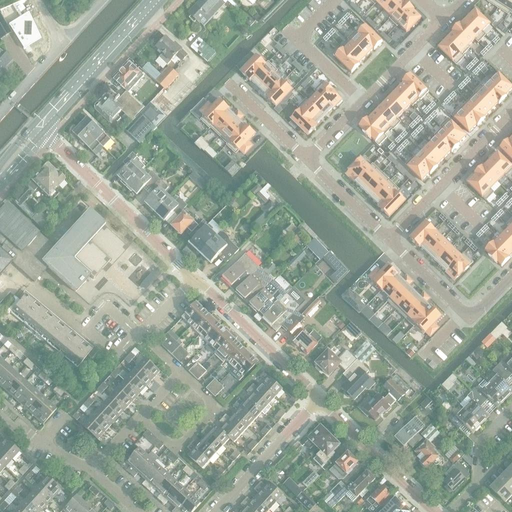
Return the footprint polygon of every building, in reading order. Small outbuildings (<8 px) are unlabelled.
[(5,16),(27,6),(24,0),(23,0),(3,9),(5,16)] [(225,4),(223,2),(220,0),(201,0),(189,14),(200,24),(201,23),(204,26),(225,4)] [(379,0),(376,3),(377,4),(384,11),(394,0),(379,0)] [(402,0),(394,0),(384,11),(391,18),(406,3),(405,3),(402,0)] [(488,0),(487,2),(498,9),(503,0),(488,0)] [(511,0),(503,0),(498,9),(508,15),(511,8),(511,0)] [(391,18),(389,19),(397,27),(399,25),(413,10),(413,11),(414,10),(406,2),(405,3),(406,3),(391,18)] [(413,10),(399,25),(407,33),(421,18),(413,11),(413,10)] [(475,10),(468,18),(482,32),(483,32),(490,24),(487,21),(483,17),(475,10)] [(0,40),(12,33),(1,14),(0,14),(0,40)] [(257,14),(254,18),(259,23),(262,19),(257,14)] [(26,15),(9,26),(23,49),(40,39),(31,20),(29,21),(26,15)] [(246,23),(250,27),(255,22),(250,18),(246,23)] [(461,25),(460,25),(475,39),(475,40),(478,43),(486,35),(483,32),(482,32),(468,18),(461,25)] [(460,24),(452,32),(453,33),(453,32),(468,47),(468,46),(475,40),(475,39),(460,25),(461,25),(460,24)] [(358,33),(358,34),(374,49),(373,49),(374,50),(382,42),(366,26),(358,33)] [(356,31),(347,39),(351,43),(351,42),(366,57),(373,49),(374,49),(358,34),(358,33),(356,31)] [(453,33),(446,39),(463,56),(463,55),(470,48),(468,46),(468,47),(453,32),(453,33)] [(199,38),(190,48),(208,63),(216,54),(199,38)] [(166,39),(157,48),(163,54),(159,58),(167,65),(171,61),(176,56),(182,61),(188,56),(175,45),(174,46),(166,39)] [(446,39),(438,48),(456,65),(465,57),(463,55),(463,56),(446,39)] [(344,50),(358,64),(359,64),(366,57),(351,42),(351,43),(344,50)] [(341,47),(333,56),(351,73),(360,65),(359,64),(358,64),(344,50),(341,47)] [(11,61),(0,50),(0,77),(5,72),(3,70),(11,61)] [(257,56),(241,73),(250,82),(251,81),(266,65),(257,56)] [(266,65),(251,81),(259,89),(274,74),(274,75),(277,71),(268,62),(266,65)] [(148,63),(142,69),(156,81),(161,75),(148,63)] [(143,76),(129,64),(114,80),(125,90),(127,88),(130,91),(143,76)] [(179,76),(169,67),(156,81),(165,90),(179,76)] [(511,86),(498,73),(490,82),(505,96),(506,96),(511,89),(511,86)] [(274,74),(259,89),(268,97),(282,83),(282,82),(274,75),(274,74)] [(410,74),(402,82),(403,83),(420,99),(420,100),(429,92),(410,74)] [(268,97),(267,98),(276,107),(282,101),(286,97),(290,92),(292,91),(283,81),(282,82),(282,83),(268,97)] [(324,81),(314,91),(317,94),(318,94),(333,108),(341,99),(333,91),(324,81)] [(484,89),(483,89),(498,103),(498,104),(499,105),(507,97),(506,96),(505,96),(490,82),(484,89)] [(403,83),(396,90),(411,105),(412,107),(420,100),(420,99),(403,83)] [(480,85),(473,93),(474,95),(475,95),(491,111),(498,104),(498,103),(483,89),(484,89),(480,85)] [(396,90),(389,98),(404,112),(411,105),(396,90)] [(138,114),(144,108),(138,102),(127,91),(120,98),(135,111),(138,114)] [(148,91),(138,102),(144,108),(145,108),(155,98),(148,91)] [(310,102),(309,103),(324,117),(333,108),(318,94),(317,94),(310,102)] [(474,95),(468,102),(484,118),(491,111),(475,95),(474,95)] [(120,98),(117,102),(110,96),(103,104),(102,103),(97,103),(95,106),(96,109),(95,109),(111,125),(119,116),(118,115),(122,111),(132,121),(138,114),(135,111),(120,98)] [(389,98),(382,105),(397,119),(404,112),(389,98)] [(306,99),(297,108),(300,111),(300,110),(316,126),(316,125),(324,117),(309,103),(310,102),(306,99)] [(209,103),(200,112),(205,116),(201,120),(204,124),(210,129),(211,128),(210,128),(228,110),(229,110),(220,100),(213,108),(209,103)] [(461,109),(460,109),(477,125),(476,125),(477,126),(485,118),(484,118),(468,102),(461,109)] [(152,103),(141,114),(148,121),(156,127),(165,116),(152,103)] [(382,105),(375,112),(391,128),(391,129),(393,130),(401,122),(397,119),(382,105)] [(459,107),(451,115),(469,133),(476,125),(477,125),(460,109),(461,109),(459,107)] [(228,110),(210,128),(211,128),(219,137),(241,114),(238,111),(234,116),(229,110),(228,110)] [(300,111),(292,119),(293,121),(298,126),(308,135),(317,126),(316,125),(316,126),(300,110),(300,111)] [(368,119),(384,136),(385,135),(391,129),(391,128),(375,112),(368,119)] [(137,119),(126,130),(133,137),(144,126),(148,121),(141,114),(137,119)] [(241,114),(219,137),(227,145),(228,145),(245,127),(245,126),(240,121),(244,117),(241,114)] [(367,118),(359,127),(363,131),(362,131),(371,140),(371,139),(376,143),(379,146),(387,138),(385,135),(384,136),(368,119),(367,118)] [(448,118),(440,127),(441,128),(442,128),(458,144),(459,144),(466,136),(448,118)] [(89,119),(82,127),(99,143),(104,148),(111,140),(106,136),(89,119)] [(144,126),(133,137),(141,144),(152,133),(157,128),(148,121),(144,126)] [(293,121),(289,125),(294,130),(298,126),(293,121)] [(227,145),(226,145),(236,154),(240,150),(244,154),(252,146),(248,142),(255,134),(246,125),(245,126),(245,127),(228,145),(227,145)] [(82,127),(74,135),(92,151),(96,155),(104,148),(99,143),(82,127)] [(441,128),(434,136),(436,137),(452,152),(459,145),(459,144),(458,144),(442,128),(441,128)] [(436,137),(429,144),(444,159),(451,152),(452,153),(452,152),(436,137)] [(511,144),(508,141),(500,149),(511,160),(511,144)] [(207,143),(201,149),(204,152),(204,151),(210,146),(207,143)] [(429,144),(422,152),(437,166),(444,159),(429,144)] [(415,159),(430,173),(429,174),(430,175),(438,166),(437,166),(422,152),(415,159)] [(511,166),(498,152),(490,160),(506,177),(511,170),(511,166)] [(118,177),(127,186),(142,170),(145,167),(140,162),(141,161),(133,153),(123,163),(127,167),(118,177)] [(414,157),(405,165),(422,181),(429,174),(430,173),(415,159),(414,157)] [(355,165),(346,174),(355,183),(370,168),(369,168),(360,159),(354,165),(355,165)] [(482,167),(497,182),(504,175),(506,177),(490,160),(483,167),(482,167)] [(57,188),(65,180),(64,179),(64,178),(61,175),(59,175),(58,173),(57,174),(47,163),(40,171),(40,172),(55,187),(56,187),(57,188)] [(370,168),(355,183),(364,191),(381,173),(373,164),(369,168),(370,168)] [(228,166),(224,169),(232,177),(235,173),(228,166)] [(482,167),(474,174),(494,193),(491,189),(497,182),(482,167)] [(147,176),(142,170),(127,186),(136,195),(146,185),(150,189),(160,180),(152,172),(147,176)] [(40,172),(38,173),(36,173),(33,177),(33,179),(31,181),(31,182),(26,186),(12,201),(19,208),(24,203),(34,193),(33,192),(38,188),(52,201),(56,196),(58,194),(54,190),(57,188),(56,187),(55,187),(40,172)] [(202,189),(207,185),(195,172),(190,176),(202,189)] [(381,173),(364,191),(372,199),(390,181),(381,173)] [(486,201),(494,193),(474,174),(474,175),(475,175),(467,183),(486,201)] [(168,188),(160,180),(150,189),(155,194),(145,203),(154,212),(170,197),(164,192),(168,188)] [(390,181),(372,199),(381,208),(396,192),(397,193),(399,190),(390,181)] [(262,190),(259,193),(268,201),(270,198),(266,193),(271,188),(268,184),(262,190)] [(258,185),(251,192),(256,196),(259,193),(262,190),(258,185)] [(381,208),(380,208),(389,217),(405,201),(397,193),(396,192),(381,208)] [(259,193),(256,196),(265,205),(268,201),(259,193)] [(175,202),(170,197),(154,212),(164,221),(173,212),(178,216),(187,206),(179,198),(175,202)] [(262,211),(263,212),(268,217),(278,208),(271,201),(262,211)] [(19,208),(31,220),(36,215),(24,203),(19,208)] [(0,276),(12,263),(34,282),(47,267),(75,292),(89,276),(93,279),(108,263),(110,265),(126,249),(102,227),(104,225),(89,212),(54,249),(6,206),(0,211),(0,234),(0,276)] [(197,225),(188,216),(190,215),(186,211),(171,226),(175,229),(175,232),(178,234),(180,235),(181,235),(188,228),(192,232),(198,226),(201,229),(207,223),(203,219),(197,225)] [(410,239),(419,247),(435,231),(426,222),(410,239)] [(190,244),(200,254),(221,232),(216,228),(212,232),(207,226),(190,244)] [(305,235),(298,228),(288,238),(295,245),(305,235)] [(511,231),(509,228),(501,236),(511,246),(511,231)] [(420,247),(429,255),(443,240),(435,232),(436,231),(435,231),(419,247),(420,248),(420,247)] [(221,232),(200,254),(210,264),(218,256),(226,263),(239,249),(229,239),(228,237),(227,235),(225,234),(223,233),(221,232)] [(493,242),(493,243),(509,259),(510,258),(509,258),(511,254),(511,246),(501,236),(494,243),(493,242)] [(429,255),(437,263),(452,248),(443,240),(429,255)] [(502,267),(509,259),(493,243),(485,251),(489,255),(488,256),(497,264),(497,263),(502,267)] [(437,263),(446,272),(464,253),(463,253),(460,256),(452,248),(437,263)] [(303,250),(289,265),(293,268),(307,253),(303,250)] [(329,252),(323,258),(327,262),(333,257),(329,252)] [(473,263),(464,253),(446,272),(455,280),(463,272),(464,272),(473,263)] [(245,254),(221,279),(230,287),(236,281),(241,286),(252,275),(259,268),(245,254)] [(373,282),(381,291),(398,274),(389,266),(382,273),(377,269),(369,277),(373,281),(373,282)] [(157,267),(140,285),(146,291),(163,273),(157,267)] [(241,286),(235,292),(244,301),(250,295),(255,300),(265,289),(266,289),(269,286),(273,281),(259,268),(252,275),(241,286)] [(387,301),(388,302),(410,279),(407,277),(403,281),(397,276),(398,275),(398,274),(381,291),(382,291),(383,290),(390,298),(387,301)] [(410,279),(388,302),(396,310),(414,292),(408,286),(412,282),(410,279)] [(255,300),(249,305),(257,314),(262,319),(268,313),(279,301),(279,302),(287,294),(282,290),(273,281),(269,286),(266,289),(265,289),(255,300)] [(348,290),(342,297),(347,302),(353,295),(348,290)] [(414,292),(396,310),(405,319),(427,296),(424,293),(420,298),(414,292)] [(9,293),(0,303),(0,312),(1,313),(3,310),(14,297),(9,293)] [(268,313),(262,319),(271,327),(276,332),(281,327),(285,332),(286,331),(300,316),(297,313),(296,312),(296,311),(300,307),(298,305),(287,294),(279,302),(279,301),(268,313)] [(20,301),(12,311),(79,366),(87,356),(91,360),(97,352),(93,348),(91,351),(25,295),(20,301)] [(427,296),(405,319),(413,327),(432,308),(431,308),(425,303),(430,299),(427,296)] [(14,297),(3,310),(9,315),(12,311),(20,301),(15,297),(14,297)] [(303,314),(306,317),(321,302),(318,299),(303,314)] [(183,318),(191,327),(205,312),(200,307),(202,305),(199,302),(183,318)] [(441,317),(432,308),(413,327),(414,327),(414,326),(423,335),(426,332),(430,337),(438,328),(434,324),(441,317)] [(210,317),(205,312),(191,327),(200,335),(216,318),(212,315),(210,317)] [(300,316),(286,331),(288,332),(293,337),(303,327),(300,324),(304,320),(300,316)] [(220,322),(216,318),(200,335),(208,343),(222,329),(217,324),(220,322)] [(337,326),(341,330),(345,326),(341,322),(337,326)] [(206,346),(215,354),(216,353),(233,335),(230,332),(228,334),(222,329),(208,343),(206,346)] [(389,329),(384,334),(387,337),(392,332),(389,329)] [(295,339),(292,341),(293,342),(292,345),(295,348),(298,348),(299,348),(307,355),(322,339),(314,332),(310,336),(303,330),(295,339)] [(490,335),(496,340),(500,336),(494,330),(490,335)] [(176,342),(168,333),(159,343),(167,351),(176,342)] [(486,338),(492,344),(496,340),(490,335),(490,334),(486,338)] [(226,360),(240,346),(235,341),(237,339),(233,335),(216,353),(215,354),(223,362),(226,360)] [(167,351),(176,360),(185,350),(180,346),(183,343),(179,339),(176,342),(167,351)] [(366,341),(353,355),(357,360),(371,346),(366,341)] [(245,351),(240,346),(226,360),(234,368),(250,352),(247,349),(245,351)] [(371,346),(357,360),(362,365),(376,351),(371,346)] [(478,348),(474,353),(479,357),(483,353),(478,348)] [(409,349),(405,353),(411,358),(415,354),(409,349)] [(176,360),(181,364),(189,355),(185,350),(176,360)] [(353,355),(347,350),(338,360),(328,351),(316,364),(318,365),(317,367),(322,372),(324,371),(329,376),(339,365),(346,372),(357,360),(353,355)] [(254,355),(250,352),(234,368),(230,372),(239,381),(243,377),(257,363),(252,358),(254,355)] [(152,379),(160,371),(145,358),(138,366),(152,379)] [(503,361),(498,366),(510,378),(511,375),(511,359),(507,365),(503,361)] [(362,365),(357,360),(346,372),(353,379),(350,382),(349,380),(341,388),(345,392),(345,394),(346,396),(348,397),(350,397),(354,400),(366,388),(368,390),(375,383),(365,375),(369,371),(362,365)] [(0,364),(0,379),(10,369),(2,362),(0,364)] [(432,362),(429,365),(433,370),(437,366),(432,362)] [(197,363),(189,372),(193,376),(202,367),(197,363)] [(138,366),(131,374),(146,387),(152,379),(138,366)] [(497,376),(489,383),(506,400),(511,393),(511,388),(505,382),(510,378),(498,366),(493,371),(497,376)] [(118,367),(114,372),(119,376),(123,372),(118,367)] [(207,372),(202,367),(193,376),(198,381),(207,372)] [(0,379),(0,386),(4,390),(17,376),(10,369),(0,379)] [(113,383),(119,376),(114,372),(108,379),(113,383)] [(275,397),(283,390),(264,372),(260,376),(265,380),(261,384),(275,397)] [(131,374),(124,382),(139,394),(146,387),(131,374)] [(396,375),(391,380),(405,395),(410,389),(396,375)] [(448,379),(452,384),(457,379),(453,375),(448,379)] [(4,390),(12,397),(25,383),(17,376),(4,390)] [(210,393),(219,384),(215,379),(206,389),(210,393)] [(398,401),(405,395),(391,380),(384,387),(398,401)] [(477,387),(472,392),(484,404),(489,399),(498,408),(506,400),(489,383),(486,380),(478,388),(477,387)] [(124,382),(117,389),(132,402),(139,394),(124,382)] [(12,397),(19,404),(33,390),(25,383),(12,397)] [(104,383),(100,387),(104,391),(108,387),(104,383)] [(219,384),(210,393),(215,397),(224,388),(219,384)] [(261,384),(257,388),(253,384),(250,388),(268,405),(275,397),(261,384)] [(250,388),(246,391),(251,395),(247,399),(262,413),(261,413),(264,415),(271,408),(268,405),(250,388)] [(117,389),(111,397),(125,410),(132,402),(117,389)] [(19,404),(27,411),(40,397),(33,390),(19,404)] [(460,405),(464,409),(480,425),(489,417),(480,408),(484,404),(472,392),(460,405)] [(396,403),(389,396),(384,400),(378,395),(372,400),(369,397),(358,408),(367,417),(369,415),(375,422),(385,413),(386,414),(392,408),(391,407),(396,403)] [(27,411),(35,418),(48,403),(40,397),(27,411)] [(111,397),(104,404),(118,417),(125,410),(111,397)] [(90,398),(86,402),(91,406),(95,402),(90,398)] [(432,403),(428,398),(421,406),(425,410),(432,403)] [(247,399),(244,403),(239,399),(236,403),(255,420),(261,413),(262,413),(247,399)] [(56,411),(48,403),(35,418),(42,425),(56,411)] [(236,403),(233,407),(237,411),(233,415),(248,428),(255,420),(236,403)] [(104,404),(97,412),(111,425),(118,417),(104,404)] [(472,434),(480,425),(464,409),(456,417),(452,413),(447,417),(459,429),(463,425),(472,434)] [(97,412),(90,419),(104,432),(111,425),(97,412)] [(233,415),(230,418),(226,414),(222,418),(241,435),(248,428),(233,415)] [(222,418),(219,422),(223,426),(220,429),(220,430),(230,439),(229,439),(234,443),(241,435),(222,418)] [(90,419),(83,427),(97,440),(104,432),(90,419)] [(409,424),(394,439),(403,448),(408,443),(413,449),(423,439),(417,434),(423,429),(414,420),(413,421),(409,424)] [(220,429),(216,425),(212,430),(207,426),(204,429),(223,446),(229,439),(230,439),(220,430),(220,429)] [(431,425),(421,435),(427,441),(429,444),(440,434),(431,425)] [(331,436),(330,435),(330,432),(328,430),(325,431),(321,426),(314,433),(313,432),(307,438),(309,440),(305,445),(310,450),(314,446),(317,449),(331,436)] [(204,429),(201,433),(205,437),(202,441),(216,454),(217,453),(223,446),(204,429)] [(317,449),(321,452),(313,460),(321,468),(335,454),(333,452),(340,445),(336,441),(336,439),(333,436),(331,437),(331,436),(317,449)] [(4,439),(0,443),(0,449),(12,460),(14,462),(21,455),(19,452),(4,439)] [(202,441),(198,445),(194,441),(191,444),(209,461),(211,463),(219,455),(217,453),(216,454),(202,441)] [(442,461),(441,459),(433,450),(435,449),(429,444),(427,441),(416,452),(420,457),(419,458),(422,462),(420,463),(421,464),(421,466),(424,469),(426,469),(427,470),(434,463),(436,465),(438,465),(442,461)] [(302,446),(298,442),(292,448),(296,452),(302,446)] [(191,444),(187,448),(191,452),(188,456),(202,469),(209,461),(191,444)] [(0,449),(0,463),(5,468),(11,460),(0,449)] [(127,471),(130,474),(147,456),(140,449),(127,463),(131,467),(127,471)] [(457,451),(449,460),(454,465),(462,456),(457,451)] [(352,471),(351,470),(358,463),(353,458),(353,457),(351,454),(349,454),(348,453),(329,472),(338,481),(342,481),(348,475),(352,471)] [(138,474),(142,477),(155,463),(147,456),(130,474),(134,478),(138,474)] [(155,463),(142,477),(146,480),(142,485),(145,488),(162,469),(165,467),(157,460),(155,463)] [(447,478),(444,482),(447,485),(444,488),(450,494),(453,491),(453,492),(465,480),(470,475),(457,462),(444,475),(447,478)] [(272,473),(281,483),(286,478),(283,475),(285,474),(281,470),(279,471),(277,468),(272,473)] [(153,487),(157,491),(170,476),(162,469),(145,488),(149,491),(153,487)] [(497,472),(501,476),(502,475),(511,484),(511,472),(508,469),(507,470),(504,473),(500,469),(497,472)] [(219,470),(211,478),(216,482),(223,474),(219,470)] [(308,489),(319,477),(314,472),(303,484),(307,488),(308,489)] [(345,486),(335,497),(339,501),(346,495),(352,502),(357,498),(375,480),(367,472),(349,490),(345,486)] [(491,478),(495,482),(496,481),(511,497),(511,496),(511,484),(502,475),(501,476),(498,479),(494,475),(491,478)] [(157,499),(161,502),(177,483),(170,476),(157,491),(161,494),(157,499)] [(53,498),(60,490),(46,477),(39,485),(53,498)] [(297,498),(303,492),(298,488),(289,478),(283,484),(297,498)] [(15,484),(11,479),(7,483),(11,488),(15,484)] [(505,503),(511,497),(496,481),(495,482),(492,486),(488,482),(485,484),(505,503)] [(276,503),(283,495),(269,482),(265,486),(261,483),(258,486),(276,503)] [(341,482),(330,492),(335,497),(345,486),(341,482)] [(168,501),(172,504),(185,490),(177,483),(161,502),(164,505),(168,501)] [(39,485),(32,492),(46,506),(53,498),(39,485)] [(18,486),(14,490),(19,495),(23,490),(18,486)] [(258,486),(254,490),(258,494),(255,498),(269,511),(276,503),(258,486)] [(371,498),(367,501),(372,506),(368,510),(370,511),(374,511),(380,507),(391,496),(390,495),(390,493),(387,490),(386,490),(382,487),(375,493),(374,494),(371,497),(371,498)] [(172,511),(178,511),(193,497),(185,490),(172,504),(176,508),(172,511)] [(304,491),(297,497),(310,511),(316,504),(304,491)] [(32,492),(25,500),(38,511),(40,511),(46,506),(32,492)] [(330,492),(323,500),(327,505),(335,497),(330,492)] [(62,510),(63,511),(74,511),(83,503),(75,496),(62,510)] [(193,511),(200,504),(193,497),(178,511),(193,511)] [(335,497),(327,505),(332,509),(339,501),(335,497)] [(255,498),(252,501),(247,498),(244,501),(255,511),(267,511),(269,511),(255,498)] [(409,511),(410,511),(398,499),(396,499),(395,499),(382,511),(409,511)] [(38,511),(25,500),(18,508),(22,511),(38,511)] [(4,501),(1,505),(5,509),(9,505),(4,501)] [(255,511),(244,501),(241,505),(245,509),(241,511),(255,511)] [(74,511),(88,511),(90,510),(83,503),(74,511)]
